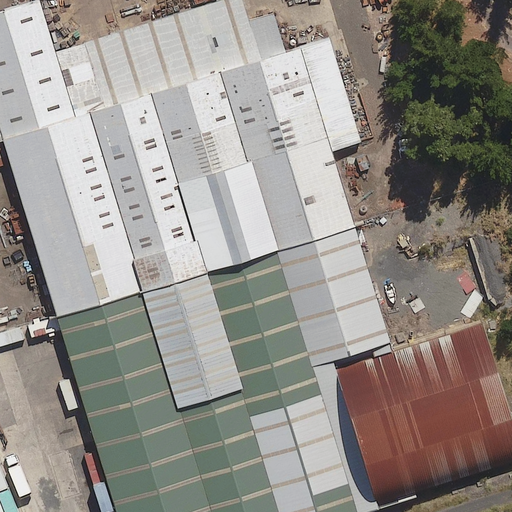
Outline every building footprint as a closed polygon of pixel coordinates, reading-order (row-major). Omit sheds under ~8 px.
[(42,0),(10,0),(0,3),(0,133),(268,49),(252,0),(196,0),(56,44),(42,0)] [(3,135),(58,310),(361,215),(305,40),(3,135)] [(361,215),(58,310),(117,511),(357,511),(358,511),(316,373),(314,364),(396,339),(361,215)] [(26,327),(33,351),(61,342),(54,318),(26,327)] [(511,360),(498,318),(316,373),(358,511),(511,460),(511,360)] [(26,327),(24,321),(0,328),(0,345),(4,359),(33,351),(26,327)]
